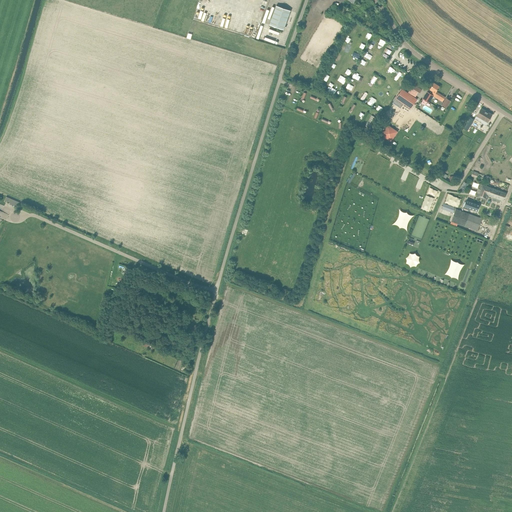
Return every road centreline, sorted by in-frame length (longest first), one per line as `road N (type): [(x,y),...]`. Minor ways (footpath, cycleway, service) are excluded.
road 1 (unclassified): [(163,511),(226,249),(307,0)]
road 2 (unclassified): [(511,118),(414,53),(375,0)]
